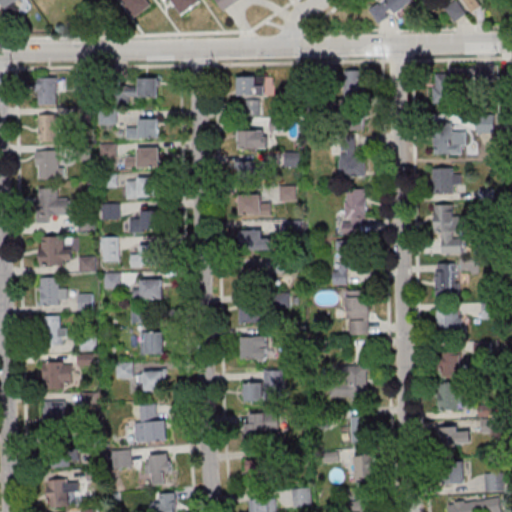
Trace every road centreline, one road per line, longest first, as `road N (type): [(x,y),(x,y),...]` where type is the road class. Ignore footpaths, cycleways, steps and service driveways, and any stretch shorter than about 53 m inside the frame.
road 1 (tertiary): [(511,43),(0,49)]
road 2 (residential): [(213,511),(199,46)]
road 3 (residential): [(413,511),(395,47)]
road 4 (residential): [(13,511),(0,68)]
